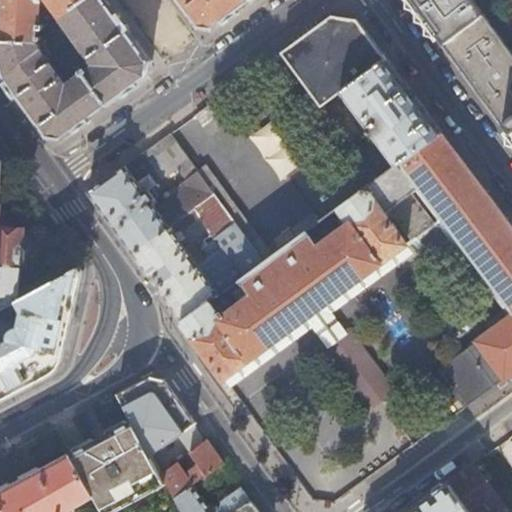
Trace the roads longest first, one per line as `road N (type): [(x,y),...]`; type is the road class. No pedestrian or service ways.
road 1 (residential): [(49,186),(308,0)]
road 2 (residential): [(289,511),(190,375),(142,339)]
road 3 (residential): [(372,0),(511,175)]
road 4 (residential): [(511,405),(365,511)]
road 5 (secondary): [(45,406),(125,372),(142,339)]
